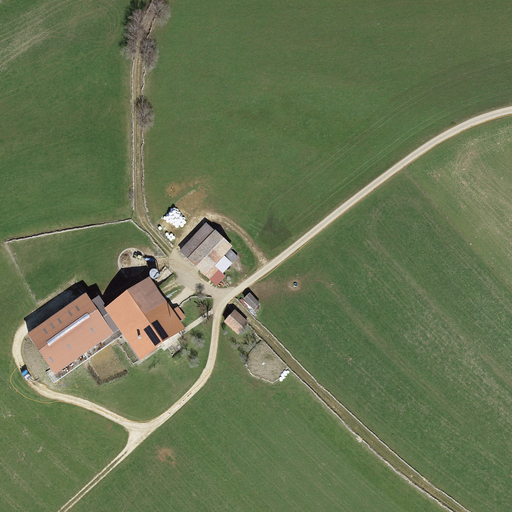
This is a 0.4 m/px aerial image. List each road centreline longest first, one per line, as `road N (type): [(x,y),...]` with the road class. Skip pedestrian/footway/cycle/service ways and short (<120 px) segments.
road 1 (track): [(228,296),(439,140),(511,111)]
road 2 (track): [(156,0),(136,75),(139,210),(197,283),(228,296)]
road 3 (track): [(228,296),(215,316),(211,370),(198,390),(64,511)]
